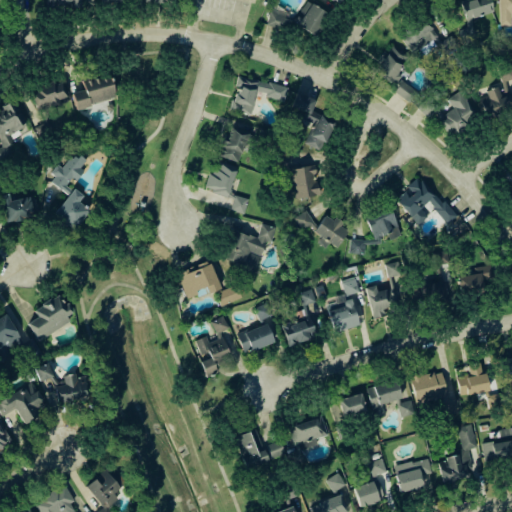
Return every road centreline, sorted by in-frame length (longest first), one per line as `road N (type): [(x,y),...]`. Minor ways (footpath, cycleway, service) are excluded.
road 1 (residential): [(511,322),(262,391)]
road 2 (residential): [(0,70),(64,44),(118,34),(215,41)]
road 3 (residential): [(215,41),(178,159),(172,222)]
road 4 (residential): [(418,139),(369,187),(351,187),(372,106)]
road 5 (residential): [(215,41),(333,82)]
